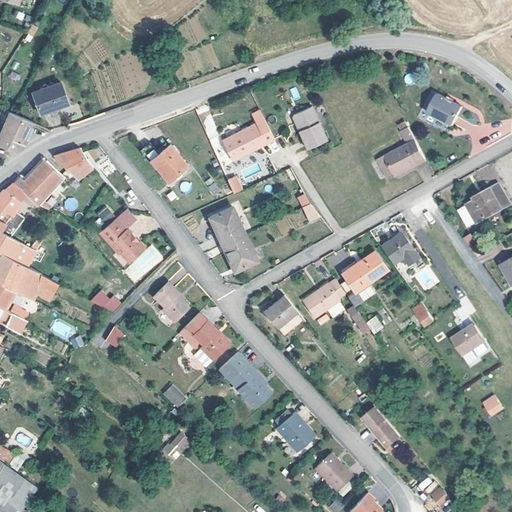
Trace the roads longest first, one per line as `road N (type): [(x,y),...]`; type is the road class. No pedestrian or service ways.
road 1 (secondary): [(511,92),(454,51),(362,42),(99,128)]
road 2 (residential): [(227,302),(393,486),(404,511)]
road 3 (residential): [(99,128),(227,302)]
road 4 (residential): [(343,236),(511,140)]
road 5 (residential): [(227,302),(343,236)]
